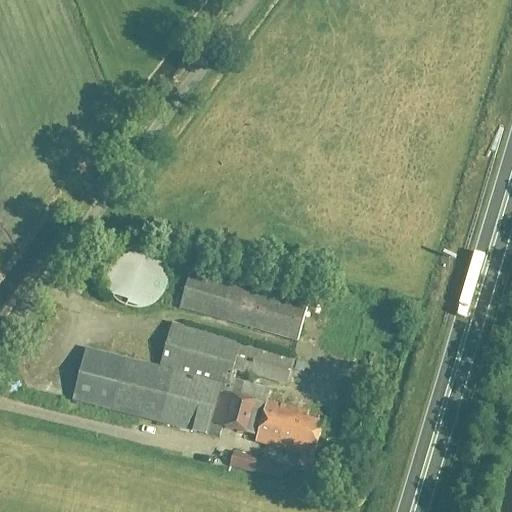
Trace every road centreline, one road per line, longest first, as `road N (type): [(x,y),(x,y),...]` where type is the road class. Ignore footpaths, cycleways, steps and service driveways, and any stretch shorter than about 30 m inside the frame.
road 1 (unclassified): [(0,354),(258,0)]
road 2 (trunk): [(415,511),(511,186)]
